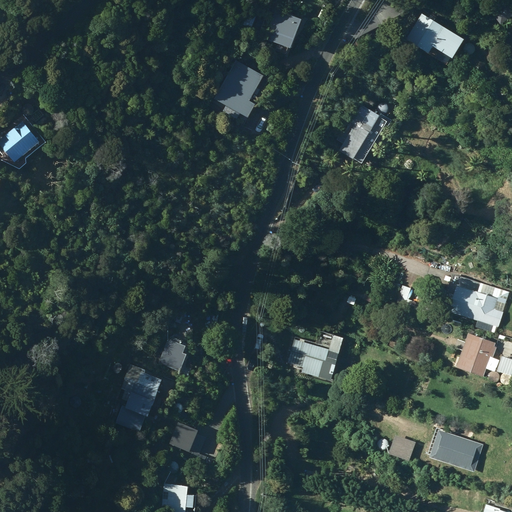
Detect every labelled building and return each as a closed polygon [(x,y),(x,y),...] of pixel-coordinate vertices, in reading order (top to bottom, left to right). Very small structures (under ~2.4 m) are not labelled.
[(266,14),(243,6),(236,29),(259,36),(266,14)] [(277,12),(267,39),(290,47),(294,36),(289,34),(294,19),(277,12)] [(452,60),(464,41),(421,14),(406,40),(429,54),(433,48),(452,60)] [(236,61),(214,99),(226,106),(223,110),(231,114),(234,111),(248,118),(255,105),(249,102),(263,76),(236,61)] [(362,163),(386,123),(360,107),(351,124),(355,126),(339,152),(353,160),(354,158),(362,163)] [(0,146),(14,163),(39,143),(21,122),(0,139),(0,146)] [(448,311),(495,326),(498,315),(502,316),(506,302),(476,292),(475,292),(456,286),(448,311)] [(468,335),(457,368),(483,377),(490,357),(493,357),(496,348),(494,347),(495,344),(468,335)] [(333,337),(324,336),(323,345),(331,346),(333,337)] [(180,372),(187,355),(183,353),(186,347),(180,344),(181,342),(172,338),(171,341),(168,340),(158,364),(180,372)] [(329,351),(294,340),(287,364),(303,368),(302,373),(331,382),(337,362),(326,358),(329,351)] [(509,372),(511,364),(511,356),(504,354),(502,361),(500,360),(497,368),(509,372)] [(143,370),(134,367),(122,399),(128,401),(125,409),(147,418),(161,381),(142,373),(143,370)] [(413,382),(415,374),(407,372),(404,380),(413,382)] [(429,458),(474,473),(483,445),(438,430),(429,458)] [(416,443),(395,436),(389,455),(409,462),(416,443)] [(185,511),(185,508),(193,508),(194,496),(187,495),(187,486),(179,486),(179,479),(169,478),(167,511),(185,511)]
